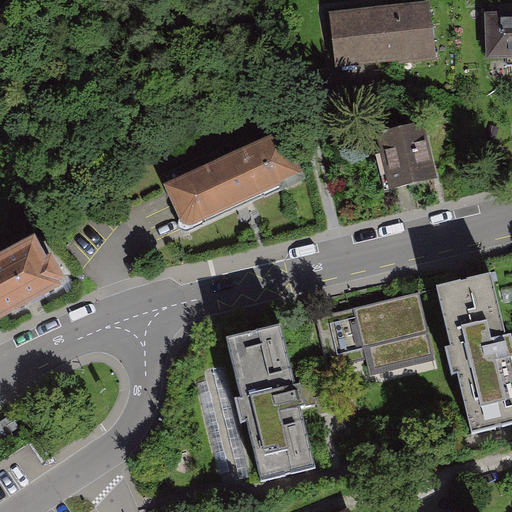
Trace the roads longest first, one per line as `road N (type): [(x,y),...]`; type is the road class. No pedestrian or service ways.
road 1 (residential): [(139,315),(511,221)]
road 2 (residential): [(139,315),(146,401),(129,435),(21,511)]
road 3 (residential): [(0,375),(139,315)]
